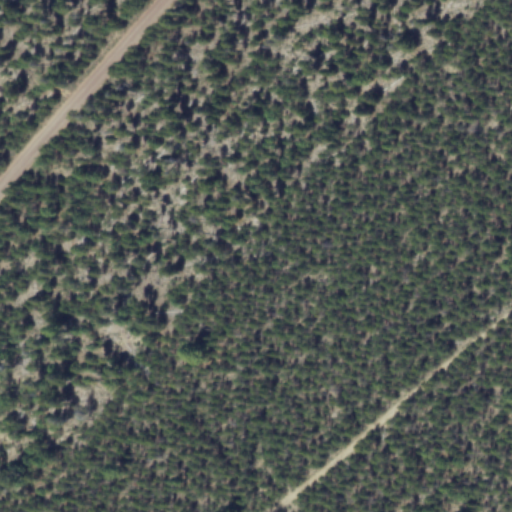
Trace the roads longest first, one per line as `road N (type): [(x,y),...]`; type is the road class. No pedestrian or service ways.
road 1 (track): [(511,309),(269,511)]
road 2 (residential): [(164,0),(0,187)]
